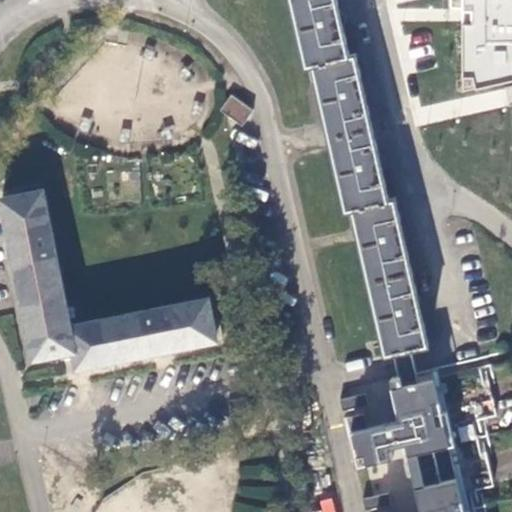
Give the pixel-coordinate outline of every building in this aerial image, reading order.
[(307,65),(313,63),(350,55),(343,25),(346,25),(343,12),(340,12),(337,0),(291,0),(298,28),(307,65)] [(463,11),(463,91),(511,81),(511,0),(450,0),(450,11),(463,11)] [(155,52),(146,48),(142,57),(152,61),(155,52)] [(321,100),(330,137),(372,127),(365,98),(369,98),(365,83),(362,83),(355,54),(350,55),(313,63),(321,100)] [(192,74),(185,67),(178,73),(186,80),(192,74)] [(230,94),(220,110),(243,124),(252,109),(230,94)] [(204,107),(194,104),(191,112),(201,116),(204,107)] [(93,124),(83,121),(80,129),(89,133),(93,124)] [(346,209),(352,208),(388,200),(381,169),(384,168),(381,155),(378,156),(372,127),(330,137),(338,173),(346,209)] [(170,130),(160,132),(162,141),(173,139),(170,130)] [(131,133),(121,132),(119,141),(129,142),(131,133)] [(12,242),(22,294),(62,286),(42,190),(3,198),(12,242)] [(388,200),(352,208),(362,248),(369,281),(412,271),(405,241),(408,241),(405,227),(402,228),(395,199),(388,200)] [(412,271),(369,281),(378,315),(386,353),(393,352),(412,348),(429,344),(422,313),(424,312),(421,300),(419,301),(412,271)] [(62,286),(22,294),(35,357),(62,351),(63,356),(76,354),(78,365),(86,363),(120,357),(112,318),(71,326),(62,286)] [(112,318),(120,357),(162,348),(215,338),(208,299),(112,318)] [(393,386),(434,377),(431,366),(416,370),(412,348),(393,352),(399,375),(391,376),(393,386)] [(480,366),(434,377),(393,386),(398,404),(401,419),(367,426),(350,430),(359,464),(394,456),(391,445),(406,442),(411,462),(415,461),(417,468),(412,469),(422,511),(470,511),(466,490),(493,484),(486,452),(476,454),(468,419),(495,413),(489,382),(484,383),(480,366)] [(365,392),(343,397),(340,398),(343,410),(369,404),(365,392)] [(350,430),(367,426),(363,414),(347,417),(350,430)] [(389,490),(363,496),(366,508),(392,502),(389,490)] [(318,500),(321,511),(335,511),(331,497),(318,500)]
